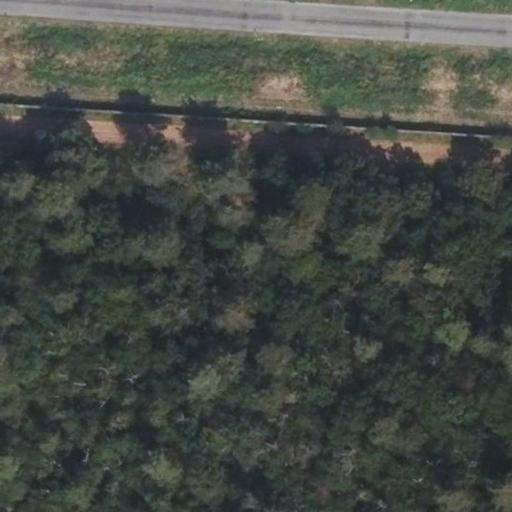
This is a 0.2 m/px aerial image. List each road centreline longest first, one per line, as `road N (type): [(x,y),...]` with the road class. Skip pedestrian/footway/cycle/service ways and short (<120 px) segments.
road 1 (track): [(511,107),(0,63)]
road 2 (unknown): [(511,161),(0,127)]
